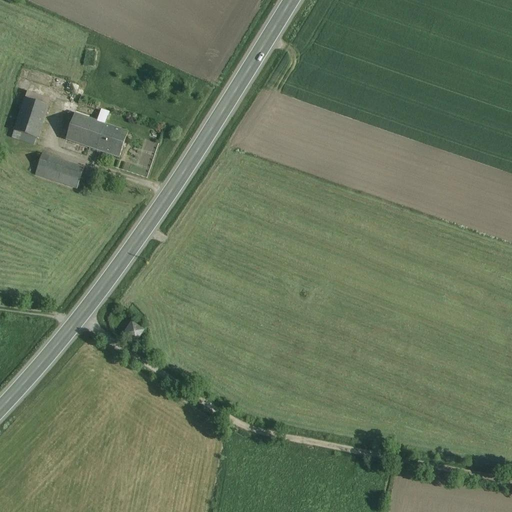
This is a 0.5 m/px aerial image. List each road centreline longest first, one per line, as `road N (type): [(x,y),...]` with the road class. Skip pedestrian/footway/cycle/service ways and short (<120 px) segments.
road 1 (secondary): [(293,0),(129,254),(0,413)]
road 2 (track): [(78,320),(248,431),(511,482)]
